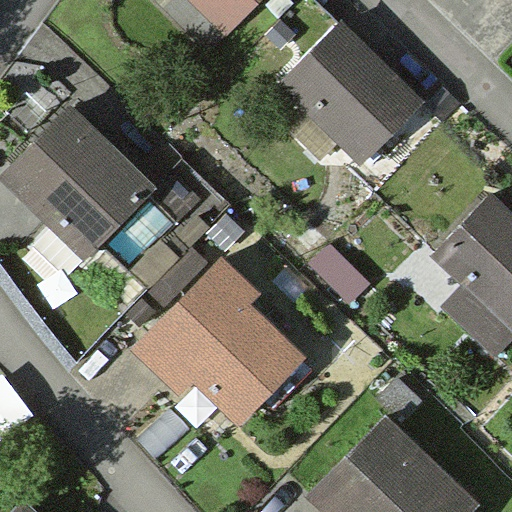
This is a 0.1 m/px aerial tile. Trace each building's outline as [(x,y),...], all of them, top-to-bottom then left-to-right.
[(188,0),(226,36),(261,0),(188,0)] [(296,35),(279,19),(265,35),(282,51),(296,35)] [(345,19),(279,84),(312,118),(338,143),(361,166),(427,102),(345,19)] [(157,187),(71,104),(0,177),(0,180),(84,262),(157,187)] [(321,160),(338,143),(312,118),(295,135),(321,160)] [(511,211),(492,193),(433,256),(464,285),(442,308),(495,358),(511,339),(511,211)] [(371,283),(330,241),(309,262),(351,303),(371,283)] [(262,294),(222,256),(132,350),(181,397),(194,384),(239,428),(307,358),(251,305),(262,294)] [(397,375),(377,395),(403,421),(423,400),(397,375)] [(386,414),(306,496),(323,511),(471,511),(480,504),(386,414)] [(39,511),(24,498),(10,511),(39,511)]
